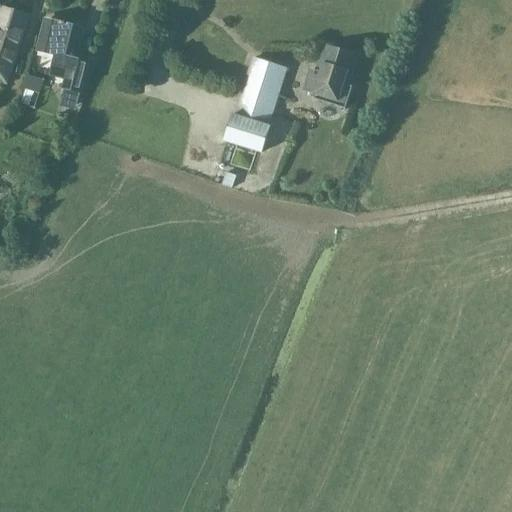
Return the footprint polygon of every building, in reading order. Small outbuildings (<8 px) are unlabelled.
[(0,84),(7,86),(29,16),(1,7),(0,10),(0,84)] [(56,55),(53,69),(50,79),(65,82),(63,88),(82,93),(89,63),(74,59),(82,29),(46,19),(38,50),(56,55)] [(318,71),(312,69),(306,90),(317,93),(315,98),(346,108),(353,85),(347,83),(356,54),(327,45),(318,71)] [(224,143),(228,144),(263,155),(272,126),(271,126),(289,68),(252,57),(233,114),(224,143)] [(224,169),(220,182),(232,185),(235,172),(224,169)]
